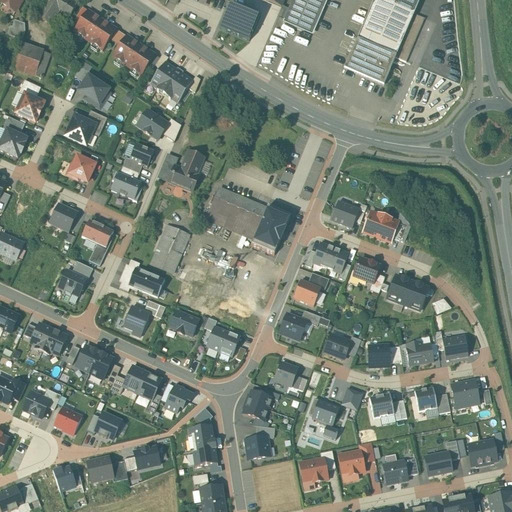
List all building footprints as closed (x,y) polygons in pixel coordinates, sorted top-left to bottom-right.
[(0,0),(0,2),(15,12),(20,4),(19,3),(21,0),(0,0)] [(77,5),(69,0),(45,0),(43,4),(59,15),(67,20),(77,5)] [(371,0),(343,68),(384,86),(396,58),(405,62),(424,19),(414,15),(420,0),(293,0),(283,25),(310,36),(325,0),(371,0)] [(59,15),(43,4),(35,16),(51,26),(59,15)] [(258,18),(230,6),(220,30),(248,42),(258,18)] [(87,12),(82,9),(76,18),(81,21),(87,12)] [(81,21),(74,33),(88,42),(101,21),(87,12),(81,21)] [(115,31),(101,21),(88,42),(102,51),(109,40),(115,31)] [(25,32),(10,27),(6,35),(22,41),(25,32)] [(120,34),(115,31),(109,40),(114,44),(120,34)] [(120,34),(114,44),(120,47),(126,38),(120,34)] [(120,47),(112,58),(126,67),(140,47),(126,38),(120,47)] [(43,52),(20,44),(12,69),(35,77),(43,53),(43,52)] [(140,47),(126,67),(140,77),(148,65),(154,56),(140,47)] [(43,53),(35,77),(41,79),(49,55),(43,53)] [(154,56),(148,65),(153,69),(159,60),(154,56)] [(193,82),(165,63),(150,85),(150,86),(177,105),(193,82)] [(104,88),(88,78),(81,89),(88,94),(85,99),(100,109),(109,95),(103,91),(104,88)] [(26,98),(18,116),(37,125),(45,107),(26,98)] [(91,112),(86,122),(95,126),(97,127),(102,117),(91,112)] [(168,125),(147,112),(137,127),(144,132),(144,133),(150,137),(151,136),(158,141),(162,135),(168,126),(168,125)] [(86,122),(74,117),(65,137),(86,147),(91,135),(95,126),(86,122)] [(107,119),(102,117),(97,127),(102,130),(107,119)] [(168,125),(168,126),(162,135),(174,143),(181,127),(171,120),(168,125)] [(95,126),(91,135),(99,138),(102,130),(97,127),(95,126)] [(27,140),(7,130),(0,144),(0,151),(17,159),(20,155),(22,152),(21,151),(22,148),(24,148),(25,145),(24,144),(27,140)] [(154,153),(136,145),(129,161),(147,168),(154,153)] [(188,153),(181,169),(175,167),(168,184),(177,187),(177,186),(181,185),(183,189),(183,190),(191,194),(199,176),(197,176),(203,160),(188,153)] [(98,159),(92,156),(89,163),(95,166),(98,159)] [(89,163),(77,157),(73,166),(69,175),(78,179),(87,183),(95,166),(89,163)] [(177,161),(169,157),(159,180),(168,184),(175,167),(177,161)] [(78,179),(69,175),(73,166),(72,165),(67,176),(77,181),(78,179)] [(141,184),(118,174),(111,192),(112,192),(118,195),(126,198),(134,201),(141,184)] [(105,204),(109,195),(94,189),(90,198),(105,204)] [(266,210),(219,190),(209,213),(206,221),(216,225),(224,229),(253,241),(266,210)] [(359,211),(338,203),(331,222),(352,230),(355,222),(359,211)] [(359,211),(355,222),(360,224),(367,207),(361,205),(359,211)] [(77,215),(58,206),(50,224),(69,232),(77,215)] [(289,217),(268,208),(267,207),(266,208),(267,208),(266,210),(253,241),(252,245),(251,245),(251,246),(251,245),(250,246),(251,247),(273,256),(272,256),(273,256),(274,255),(278,244),(279,243),(284,230),(285,229),(289,218),(290,218),(290,217),(289,217)] [(371,213),(363,234),(390,244),(392,239),(398,224),(397,223),(371,213)] [(400,216),(397,223),(398,224),(392,239),(404,244),(410,227),(400,216)] [(216,225),(206,221),(202,230),(212,234),(216,225)] [(88,225),(81,240),(105,252),(113,236),(88,225)] [(151,264),(173,274),(189,238),(166,228),(151,264)] [(23,245),(2,235),(0,238),(0,254),(15,261),(23,245)] [(334,250),(320,244),(316,254),(312,264),(313,264),(326,270),(334,250)] [(348,255),(334,250),(326,270),(340,275),(344,265),(348,255)] [(312,264),(316,254),(310,252),(305,266),(311,269),(313,264),(312,264)] [(379,267),(360,260),(353,277),(359,280),(358,282),(365,285),(366,282),(372,284),(372,285),(376,275),(379,267)] [(350,267),(344,265),(340,275),(338,279),(345,282),(350,267)] [(165,281),(135,269),(131,278),(161,290),(165,281)] [(86,281),(66,271),(58,289),(64,292),(64,293),(71,297),(72,295),(78,298),(86,281)] [(312,274),(308,284),(320,289),(320,290),(324,291),(329,281),(312,274)] [(376,275),(372,285),(372,284),(369,292),(378,295),(385,279),(376,275)] [(412,283),(407,281),(408,280),(402,278),(402,279),(396,277),(387,300),(403,306),(412,283)] [(161,290),(131,278),(128,287),(157,299),(161,290)] [(308,284),(300,281),(293,300),(313,308),(320,290),(320,289),(308,284)] [(428,289),(422,287),(423,286),(417,283),(416,285),(412,283),(403,306),(419,312),(428,289)] [(451,310),(443,300),(431,305),(436,316),(451,310)] [(21,316),(10,311),(10,313),(0,308),(0,331),(2,332),(3,331),(11,335),(14,326),(16,327),(21,316)] [(149,315),(131,308),(123,328),(133,332),(132,335),(140,338),(149,315)] [(304,312),(301,321),(306,323),(317,327),(320,319),(304,312)] [(198,322),(176,313),(169,329),(177,332),(177,333),(183,336),(184,335),(192,338),(198,322)] [(301,321),(287,315),(279,334),(299,342),(306,323),(301,321)] [(43,351),(52,331),(40,325),(31,346),(43,351)] [(227,333),(214,328),(206,348),(219,354),(227,333)] [(68,338),(52,331),(43,351),(41,355),(50,359),(52,355),(59,358),(68,338)] [(240,339),(227,333),(219,354),(232,359),(240,339)] [(437,352),(444,351),(442,341),(441,333),(434,334),(436,344),(437,352)] [(349,343),(331,336),(324,353),(343,360),(346,355),(350,343),(349,343)] [(464,337),(442,341),(444,351),(445,361),(468,357),(464,337)] [(361,342),(351,338),(349,343),(350,343),(346,355),(354,358),(361,342)] [(406,350),(408,367),(434,363),(433,359),(431,345),(421,347),(421,343),(406,346),(407,349),(406,350)] [(388,346),(368,347),(369,369),(389,368),(389,364),(388,349),(388,346)] [(89,376),(99,353),(87,347),(76,370),(89,376)] [(399,349),(388,349),(389,364),(401,364),(399,349)] [(403,368),(408,367),(406,350),(400,351),(403,368)] [(105,383),(115,360),(99,353),(89,376),(105,383)] [(297,370),(281,364),(274,382),(291,388),(295,376),(297,370)] [(132,368),(123,388),(137,394),(147,374),(132,368)] [(301,379),(295,376),(291,388),(297,390),(301,379)] [(0,377),(0,403),(7,407),(17,385),(0,377)] [(301,379),(297,390),(303,392),(307,381),(301,379)] [(450,386),(455,410),(479,406),(474,381),(450,386)] [(175,387),(165,409),(176,415),(176,414),(176,415),(179,408),(182,410),(186,402),(189,403),(193,396),(175,387)] [(414,393),(418,413),(437,409),(434,398),(432,389),(414,393)] [(356,412),(363,396),(348,390),(342,406),(356,412)] [(265,391),(263,397),(272,400),(278,402),(280,396),(265,391)] [(482,393),(485,406),(491,405),(488,391),(482,393)] [(31,392),(22,412),(41,421),(51,401),(31,392)] [(263,397),(251,392),(248,400),(247,399),(246,403),(268,411),(272,400),(263,397)] [(369,399),(373,420),(393,416),(391,404),(390,395),(369,399)] [(446,395),(434,398),(437,409),(438,415),(450,413),(446,395)] [(340,409),(314,400),(308,416),(312,417),(311,420),(317,422),(317,424),(326,427),(322,436),(335,441),(339,432),(331,429),(332,427),(333,427),(337,415),(338,415),(340,409)] [(403,402),(397,403),(401,421),(407,419),(403,402)] [(268,411),(246,403),(244,406),(245,407),(242,415),(255,419),(264,422),(268,411)] [(397,403),(391,404),(393,416),(395,422),(401,421),(397,403)] [(62,409),(53,437),(73,436),(81,418),(62,409)] [(102,414),(93,433),(113,442),(122,423),(102,414)] [(264,422),(255,419),(251,427),(257,428),(268,429),(269,425),(264,422)] [(189,449),(214,446),(212,427),(186,430),(189,449)] [(256,436),(256,440),(267,438),(267,440),(273,439),(275,430),(268,429),(257,428),(256,436)] [(0,434),(0,456),(8,439),(0,434)] [(498,452),(504,450),(500,434),(494,435),(498,452)] [(256,440),(254,440),(254,439),(243,440),(245,454),(247,454),(248,461),(267,458),(266,451),(268,451),(268,448),(268,447),(267,440),(267,438),(256,440)] [(466,458),(462,441),(456,442),(459,460),(466,458)] [(492,441),(479,444),(484,466),(490,465),(490,464),(497,463),(492,441)] [(449,462),(459,460),(456,442),(445,445),(447,454),(448,454),(449,462)] [(479,444),(467,446),(471,468),(478,466),(478,468),(484,466),(479,444)] [(359,453),(362,465),(375,462),(371,445),(358,448),(359,453)] [(214,446),(189,449),(192,467),(217,464),(214,446)] [(134,452),(138,471),(160,467),(156,448),(134,452)] [(323,460),(325,471),(335,469),(332,453),(320,455),(321,460),(323,460)] [(359,453),(339,457),(343,477),(350,475),(350,477),(357,475),(356,474),(364,473),(362,465),(359,453)] [(447,454),(424,458),(428,478),(452,473),(449,462),(448,454),(447,454)] [(87,463),(91,485),(114,480),(109,458),(87,463)] [(321,460),(299,465),(303,486),(327,481),(325,471),(323,460),(321,460)] [(415,460),(404,462),(407,477),(418,475),(415,460)] [(382,466),(386,486),(408,482),(407,477),(404,462),(382,466)] [(54,473),(61,494),(76,489),(69,468),(54,473)] [(193,484),(208,483),(207,474),(193,475),(193,484)] [(32,485),(17,492),(22,505),(27,502),(28,504),(38,500),(32,485)] [(15,489),(0,494),(0,508),(1,511),(3,511),(22,505),(17,492),(15,489)] [(200,505),(224,501),(222,489),(198,493),(200,505)] [(511,499),(511,494),(488,498),(490,510),(511,505),(511,499)] [(470,496),(464,498),(464,496),(456,498),(458,511),(473,511),(471,502),(470,496)] [(458,511),(456,498),(448,499),(448,501),(442,502),(444,511),(458,511)] [(225,511),(224,501),(200,505),(201,511),(225,511)]
